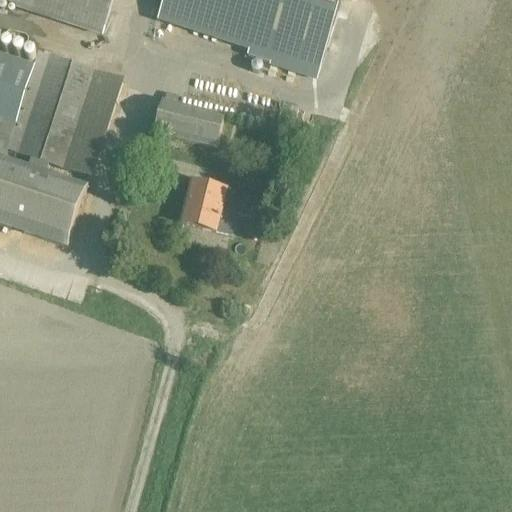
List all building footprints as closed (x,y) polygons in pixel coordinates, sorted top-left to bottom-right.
[(115,0),(0,0),(0,3),(104,36),(115,0)] [(166,0),(160,20),(213,38),(250,50),(248,57),(298,73),(317,80),(343,0),(166,0)] [(185,31),(183,40),(202,44),(204,35),(185,31)] [(0,227),(68,250),(88,188),(45,174),(48,166),(91,181),(121,84),(94,74),(38,56),(34,69),(0,57),(0,227)] [(252,67),(251,69),(252,71),(253,73),(255,75),(257,75),(259,75),(261,74),(263,72),(263,70),(263,68),(263,66),(261,65),(259,64),(257,63),(255,64),(253,65),(252,67)] [(217,151),(225,118),(163,103),(155,136),(217,151)] [(194,184),(183,226),(216,234),(222,212),(251,220),(261,183),(228,175),(224,192),(194,184)]
